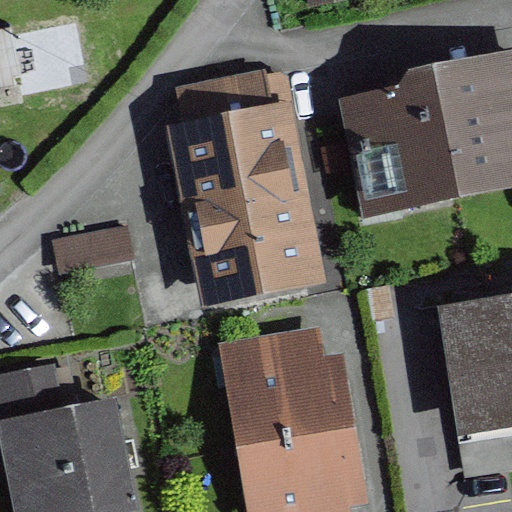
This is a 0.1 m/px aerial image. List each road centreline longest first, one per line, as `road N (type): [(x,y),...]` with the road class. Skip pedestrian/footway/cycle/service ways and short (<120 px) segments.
road 1 (residential): [(511,2),(167,75)]
road 2 (residential): [(0,250),(167,75)]
